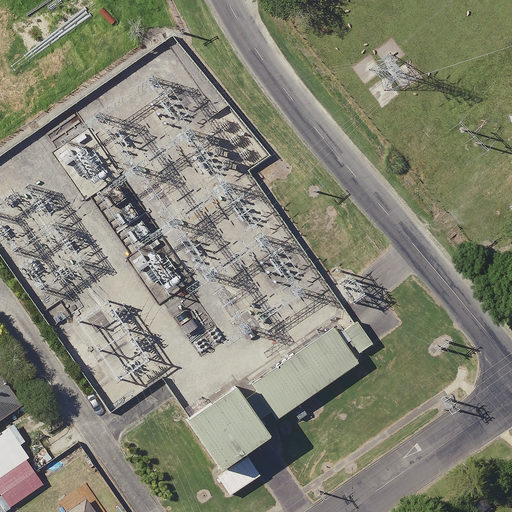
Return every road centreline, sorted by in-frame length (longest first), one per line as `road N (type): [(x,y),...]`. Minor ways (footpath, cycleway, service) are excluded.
road 1 (residential): [(228,0),(279,82),(511,365)]
road 2 (residential): [(0,316),(140,511)]
road 3 (residential): [(511,399),(350,511)]
